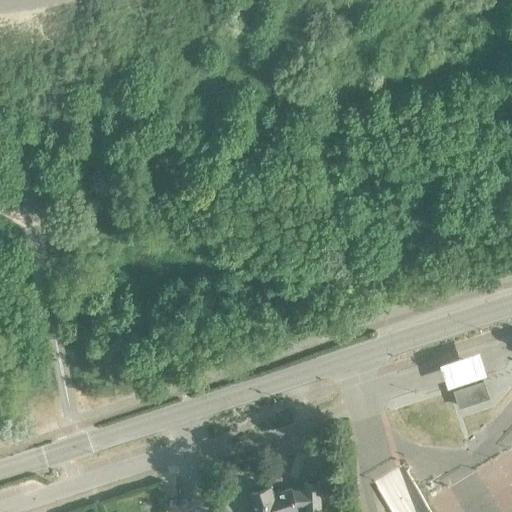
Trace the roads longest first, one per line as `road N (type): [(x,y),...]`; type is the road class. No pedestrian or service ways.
road 1 (track): [(0,206),(27,224),(67,432)]
road 2 (tertiary): [(0,475),(187,415)]
road 3 (residential): [(7,511),(191,452)]
road 4 (tertiary): [(187,415),(352,359)]
road 5 (tertiary): [(352,359),(511,308)]
road 6 (unclassified): [(357,493),(366,399),(352,359)]
